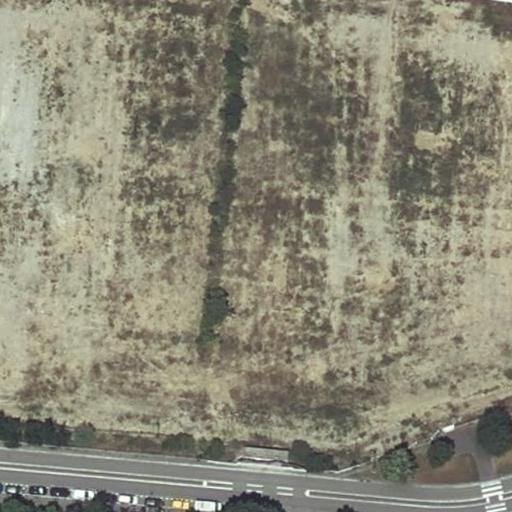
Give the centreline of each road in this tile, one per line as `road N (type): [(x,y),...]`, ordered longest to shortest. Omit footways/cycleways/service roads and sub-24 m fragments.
road 1 (residential): [(511,484),(412,494),(0,457)]
road 2 (unknown): [(282,416),(331,0)]
road 3 (residential): [(0,474),(403,511)]
road 4 (unknown): [(511,366),(388,407)]
